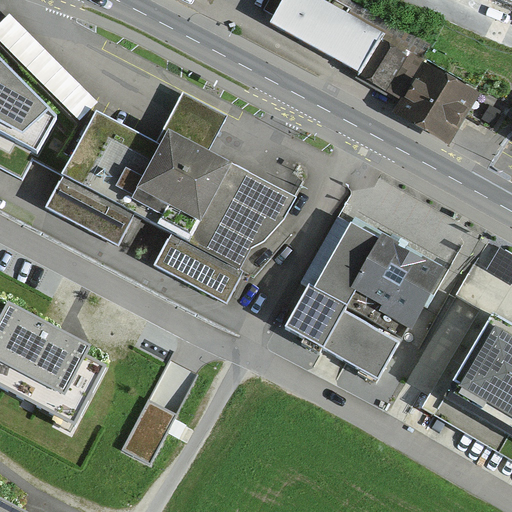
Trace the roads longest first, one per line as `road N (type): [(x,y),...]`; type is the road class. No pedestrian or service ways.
road 1 (residential): [(246,356),(511,507)]
road 2 (secondary): [(115,0),(364,129)]
road 3 (residential): [(0,229),(246,356)]
road 4 (residential): [(364,129),(246,356)]
road 5 (track): [(246,356),(154,511)]
road 6 (secondary): [(364,129),(511,210)]
